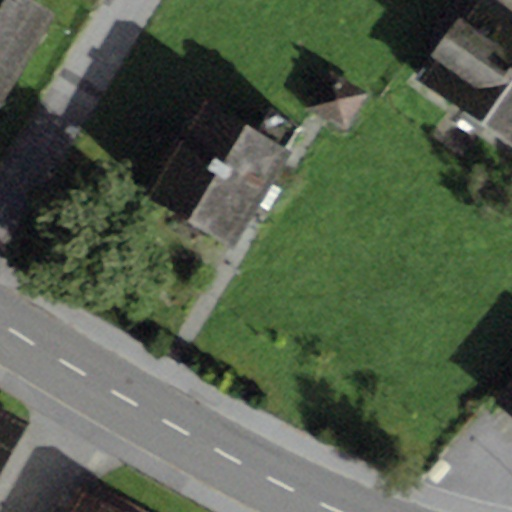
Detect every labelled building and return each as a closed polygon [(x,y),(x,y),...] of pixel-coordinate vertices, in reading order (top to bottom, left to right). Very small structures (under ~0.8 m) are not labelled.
[(0,0),(0,97),(49,19),(17,0),(0,0)] [(511,31),(476,6),(421,81),(511,145),(511,31)] [(311,109),(345,129),(364,97),(330,77),(311,109)] [(152,198),(231,245),(299,131),(270,113),(253,141),(202,112),(152,198)] [(511,394),(503,404),(511,411),(511,394)] [(0,418),(0,465),(20,429),(0,418)] [(111,511),(86,497),(77,511),(111,511)]
